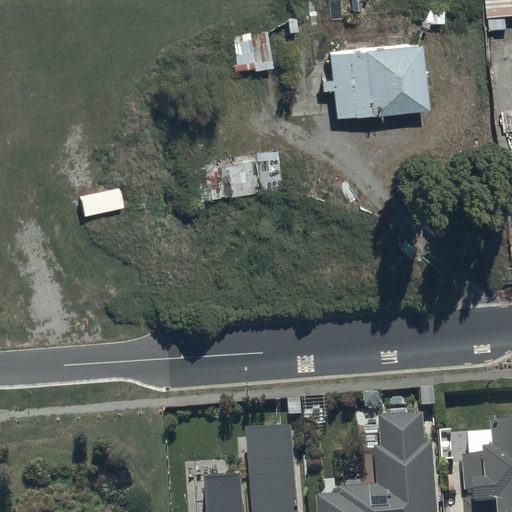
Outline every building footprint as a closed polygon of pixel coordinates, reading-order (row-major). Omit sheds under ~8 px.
[(231,69),(271,63),(264,27),(229,34),(233,59),(229,60),(231,69)] [(419,39),(326,46),(329,74),(319,75),(320,85),(330,84),(332,111),(424,104),(419,39)] [(252,156),(189,163),(194,200),(280,190),(275,147),(252,150),(252,156)] [(380,449),(372,449),(375,487),(338,490),(338,496),(316,497),(317,511),(435,511),(431,446),(424,447),(421,416),(378,419),(380,449)] [(481,456),(460,458),(462,493),(471,492),(472,502),(461,503),(461,511),(511,511),(511,424),(488,426),(489,452),(481,453),(481,456)] [(240,511),(238,481),(203,483),(205,511),(296,511),(290,429),(245,433),(249,511),(240,511)]
